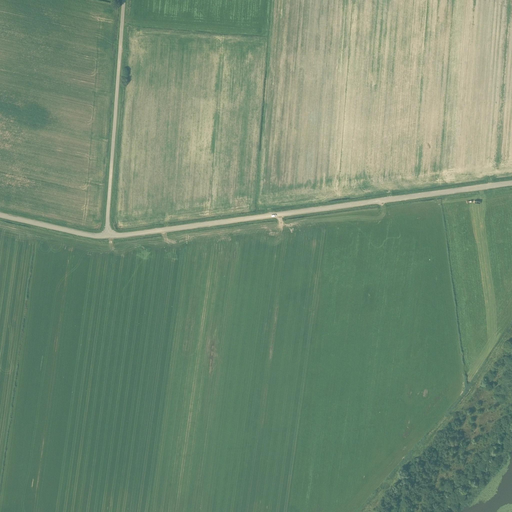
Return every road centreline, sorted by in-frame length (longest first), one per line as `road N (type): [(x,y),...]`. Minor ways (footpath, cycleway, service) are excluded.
road 1 (unclassified): [(110,238),(511,183)]
road 2 (unclassified): [(110,238),(126,0)]
